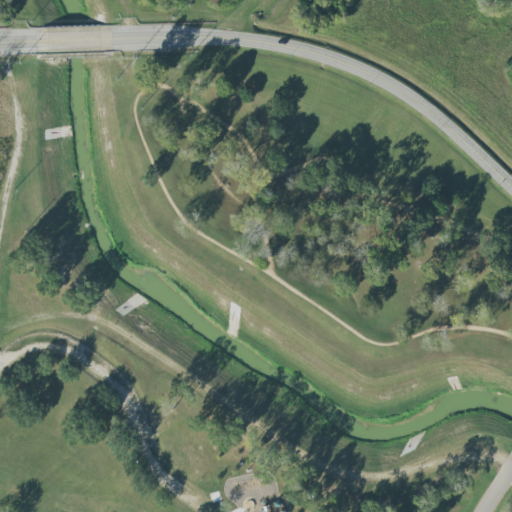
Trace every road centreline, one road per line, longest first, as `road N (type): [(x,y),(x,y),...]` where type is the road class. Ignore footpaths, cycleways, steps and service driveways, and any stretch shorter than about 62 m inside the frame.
road 1 (tertiary): [(511,187),(411,98),(340,62),(249,41),(114,39)]
road 2 (residential): [(216,511),(168,477),(127,387),(109,366),(55,338),(26,344),(0,363)]
